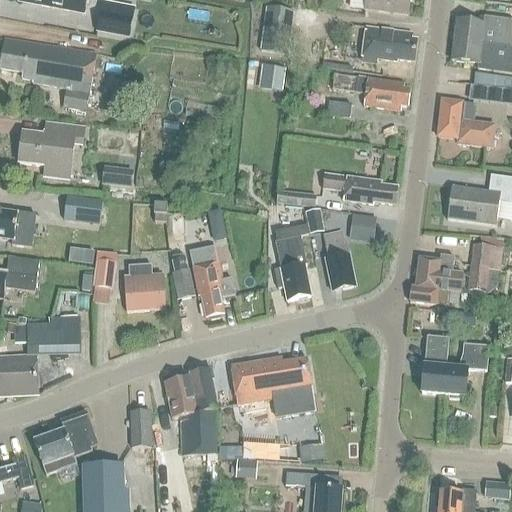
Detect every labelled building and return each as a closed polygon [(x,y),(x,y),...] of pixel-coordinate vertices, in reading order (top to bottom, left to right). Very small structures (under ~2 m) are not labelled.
[(84,16),(86,0),(19,0),(18,4),(84,16)] [(366,0),(365,12),(407,17),(409,0),(366,0)] [(260,53),(288,57),(294,14),(266,10),(260,53)] [(129,41),(132,21),(99,15),(96,34),(129,41)] [(511,50),(511,38),(511,22),(483,19),(483,25),(456,21),(453,43),(505,49),(505,50),(511,50)] [(411,36),(366,30),(361,64),(376,66),(376,62),(397,65),(397,63),(414,65),(417,42),(411,42),(411,36)] [(96,57),(5,42),(0,70),(0,71),(22,75),(21,81),(32,83),(32,85),(66,91),(63,109),(86,113),(96,57)] [(511,50),(505,50),(505,49),(453,43),(451,64),(478,67),(477,72),(511,77),(511,50)] [(259,91),(281,94),(284,71),(263,68),(259,91)] [(401,109),(408,110),(410,92),(404,91),(405,86),(334,76),(332,92),(365,97),(363,109),(401,114),(401,109)] [(474,87),(511,91),(511,80),(475,76),(474,87)] [(511,108),(511,98),(511,93),(490,91),(488,105),(511,108)] [(319,105),(327,107),(329,98),(320,96),(319,105)] [(475,107),(442,103),(437,139),(458,141),(457,146),(492,151),(495,128),(473,125),(475,107)] [(351,107),(328,104),(326,117),(349,120),(351,107)] [(84,131),(51,127),(49,139),(22,135),(18,166),(45,169),(44,179),(69,183),(74,145),(82,146),(84,131)] [(102,188),(131,191),(133,173),(104,169),(102,188)] [(373,206),(395,208),(397,190),(381,188),(381,185),(346,180),(315,176),(314,190),(344,194),(343,204),(373,208),(373,206)] [(499,205),(511,206),(511,180),(490,178),(488,194),(451,189),(447,223),(496,229),(499,205)] [(316,198),(277,194),(276,207),(314,210),(316,198)] [(103,203),(66,199),(64,223),(100,227),(103,203)] [(167,207),(154,206),(153,217),(155,217),(154,224),(166,225),(167,207)] [(221,213),(207,216),(209,226),(214,229),(224,227),(221,213)] [(323,235),(318,213),(306,215),(311,237),(323,235)] [(17,216),(0,214),(0,241),(12,243),(12,248),(31,251),(36,218),(17,216)] [(374,242),(378,218),(354,214),(351,239),(374,242)] [(207,216),(185,221),(189,235),(210,230),(209,226),(207,216)] [(349,258),(346,258),(341,234),(323,237),(328,262),(325,263),(332,295),(355,290),(349,258)] [(275,245),(287,304),(310,299),(304,268),(306,268),(300,240),(275,245)] [(467,293),(488,296),(496,288),(502,243),(481,240),(480,248),(473,247),(467,293)] [(231,280),(222,282),(215,249),(190,255),(199,300),(201,299),(206,321),(210,320),(211,323),(220,321),(219,319),(224,318),(220,301),(235,298),(231,280)] [(117,256),(96,254),(95,263),(97,264),(93,290),(113,292),(117,256)] [(454,260),(440,258),(439,263),(419,261),(415,290),(411,290),(409,305),(435,308),(435,307),(448,308),(450,295),(461,296),(463,277),(452,276),(454,260)] [(28,279),(36,281),(39,264),(8,260),(6,275),(0,274),(0,301),(3,302),(4,290),(26,294),(28,279)] [(163,278),(152,279),(151,267),(133,269),(134,280),(124,281),(126,315),(150,313),(150,315),(154,314),(154,313),(165,312),(163,278)] [(172,275),(177,303),(194,299),(188,272),(172,275)] [(82,277),(81,293),(91,294),(92,278),(82,277)] [(458,328),(459,316),(442,314),(441,327),(458,328)] [(459,316),(458,328),(475,329),(476,317),(459,316)] [(81,357),(80,320),(48,320),(48,326),(26,326),(27,358),(81,357)] [(0,334),(16,336),(17,326),(0,324),(0,334)] [(424,368),(421,396),(443,398),(446,370),(448,341),(427,339),(424,368)] [(486,374),(488,349),(463,347),(462,357),(458,371),(446,370),(443,398),(465,400),(467,372),(486,374)] [(0,360),(0,399),(38,397),(36,358),(0,360)] [(282,361),(231,369),(237,408),(272,403),(276,421),(315,415),(307,362),(283,366),(282,361)] [(181,420),(182,459),(217,457),(215,413),(218,413),(209,373),(189,377),(189,380),(180,382),(177,380),(169,382),(167,385),(165,386),(172,422),(181,420)] [(489,418),(496,419),(498,409),(490,408),(489,418)] [(130,415),(131,451),(150,450),(150,414),(130,415)] [(46,478),(60,473),(77,467),(74,460),(92,454),(91,450),(98,448),(86,415),(60,424),(64,434),(34,444),(46,478)] [(302,462),(325,461),(323,425),(300,426),(302,462)] [(264,463),(264,448),(243,447),(242,462),(264,463)] [(34,489),(26,458),(12,462),(14,468),(0,471),(0,486),(17,482),(20,493),(34,489)] [(257,464),(237,463),(235,480),(255,482),(257,464)] [(129,511),(129,510),(121,510),(120,468),(86,469),(86,511),(129,511)] [(211,473),(193,473),(192,500),(211,500),(211,473)] [(339,511),(341,493),(329,492),(330,479),(286,476),(285,490),(305,491),(303,511),(339,511)] [(511,487),(486,485),(485,499),(510,501),(511,487)] [(474,511),(476,494),(462,492),(462,496),(440,495),(438,511),(474,511)]
